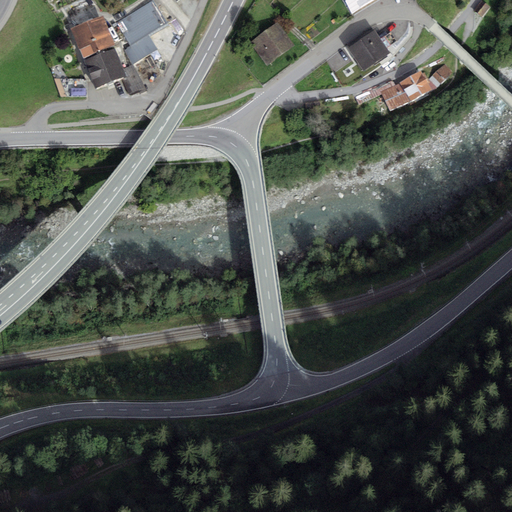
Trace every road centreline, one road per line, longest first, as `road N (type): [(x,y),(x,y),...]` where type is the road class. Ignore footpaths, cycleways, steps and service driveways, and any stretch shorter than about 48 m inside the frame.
road 1 (track): [(0,180),(218,163),(396,114),(455,74),(470,10)]
road 2 (track): [(415,338),(393,386),(249,438),(142,458),(20,511)]
road 3 (primary): [(0,311),(140,160),(234,0)]
road 4 (secondary): [(0,428),(72,410),(233,404),(272,387)]
road 5 (secondary): [(272,387),(323,383),(377,360),(511,259)]
road 6 (track): [(333,511),(400,463),(511,335)]
road 7 (secondary): [(272,387),(276,350),(254,187),(233,143)]
road 8 (residential): [(30,138),(56,107),(128,106),(158,92),(203,0)]
road 9 (unclassified): [(478,0),(402,72),(333,92),(276,91)]
road 10 (secondary): [(233,143),(195,136),(30,138)]
road 11 (tertiary): [(432,26),(405,12),(374,18),(276,91)]
